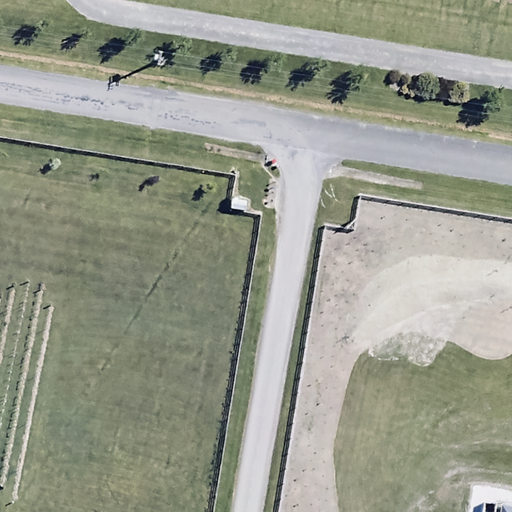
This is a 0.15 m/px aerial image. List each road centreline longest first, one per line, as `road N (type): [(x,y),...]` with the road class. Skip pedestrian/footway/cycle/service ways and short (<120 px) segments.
road 1 (unclassified): [(511,148),(0,67)]
road 2 (unknown): [(307,115),(247,511)]
